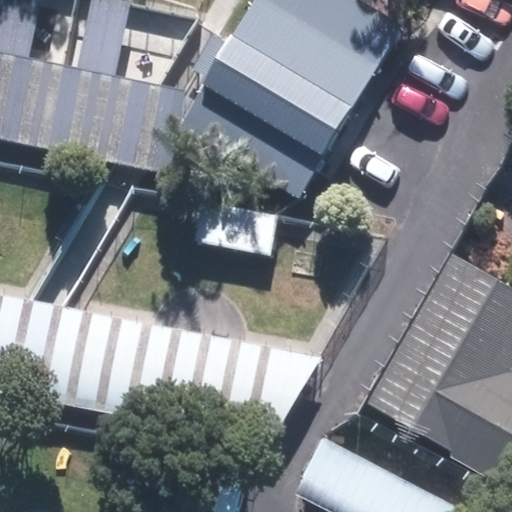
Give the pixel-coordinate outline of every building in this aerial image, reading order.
[(297,192),(397,21),(360,0),(252,0),(180,124),(297,192)] [(0,54),(0,140),(165,175),(182,92),(0,54)] [(194,206),(189,246),(265,257),(271,216),(194,206)] [(511,366),(511,287),(454,255),(372,402),(511,480),(511,374),(509,373),(511,366)] [(320,360),(0,295),(0,400),(258,452),(320,360)] [(451,511),(320,447),(292,504),(307,511),(451,511)]
